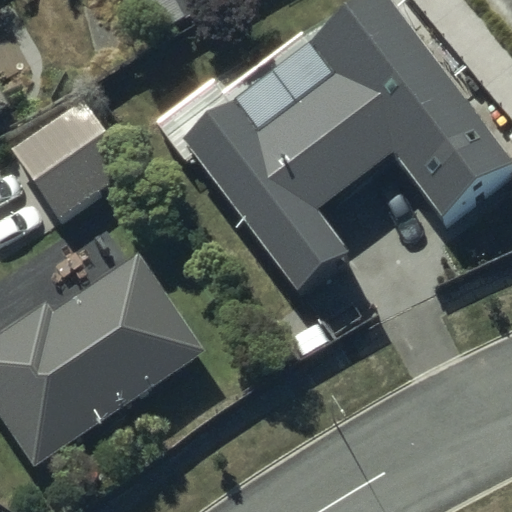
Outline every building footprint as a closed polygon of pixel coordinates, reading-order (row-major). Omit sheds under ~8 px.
[(229,0),(120,0),(145,46),(229,0)] [(302,302),(351,264),(319,222),(397,162),(449,229),(511,181),(511,162),(387,0),(383,0),(314,53),(338,85),(265,141),(240,109),(186,151),(302,302)] [(1,13),(0,13),(0,117),(2,117),(0,113),(0,98),(27,83),(22,73),(32,68),(1,13)] [(16,156),(62,224),(130,178),(84,111),(16,156)] [(511,215),(503,219),(511,244),(511,215)] [(0,343),(0,440),(27,480),(199,364),(134,268),(46,327),(39,317),(0,343)]
